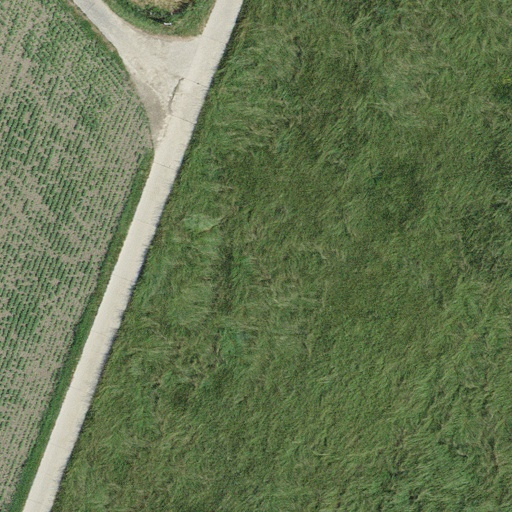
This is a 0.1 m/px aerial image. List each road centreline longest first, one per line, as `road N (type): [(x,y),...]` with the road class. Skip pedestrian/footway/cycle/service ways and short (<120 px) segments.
road 1 (track): [(39,511),(232,0)]
road 2 (track): [(91,0),(190,107)]
